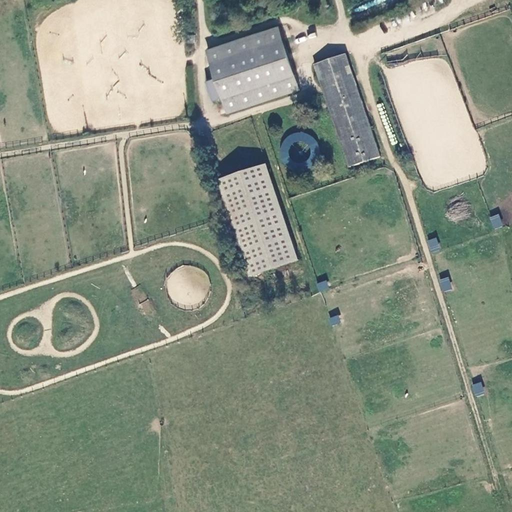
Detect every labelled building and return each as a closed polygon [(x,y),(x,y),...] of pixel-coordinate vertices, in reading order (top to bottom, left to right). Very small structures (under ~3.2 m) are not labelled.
[(202,49),(203,54),(275,32),(274,28),(202,49)] [(293,91),(275,32),(203,54),(210,77),(200,80),(206,101),(216,97),(221,113),(293,91)] [(340,57),(309,67),(341,171),(372,161),(340,57)] [(280,106),(291,103),(289,97),(278,100),(280,106)] [(288,262),(258,166),(210,181),(239,277),(288,262)] [(492,228),(502,227),(499,214),(490,216),(492,228)] [(429,251),(440,250),(438,238),(427,240),(429,251)] [(438,280),(442,292),(452,289),(448,277),(438,280)] [(316,283),(319,291),(329,288),(326,280),(316,283)] [(139,304),(145,314),(153,309),(148,299),(139,304)] [(338,315),(329,318),(332,325),(341,322),(338,315)] [(470,385),(475,396),(485,392),(480,381),(470,385)]
